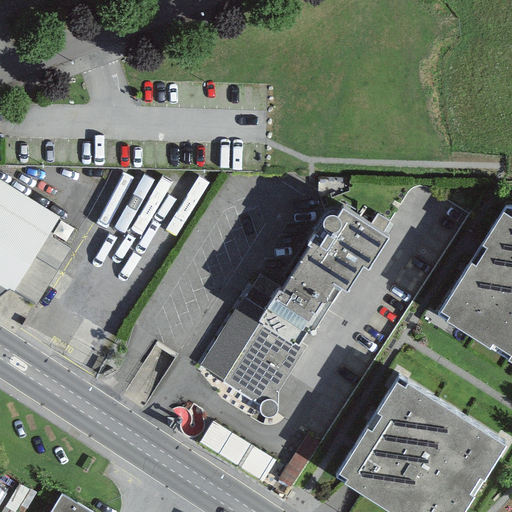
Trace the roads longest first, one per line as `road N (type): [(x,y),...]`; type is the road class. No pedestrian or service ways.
road 1 (primary): [(249,511),(0,350)]
road 2 (residential): [(0,73),(197,0)]
